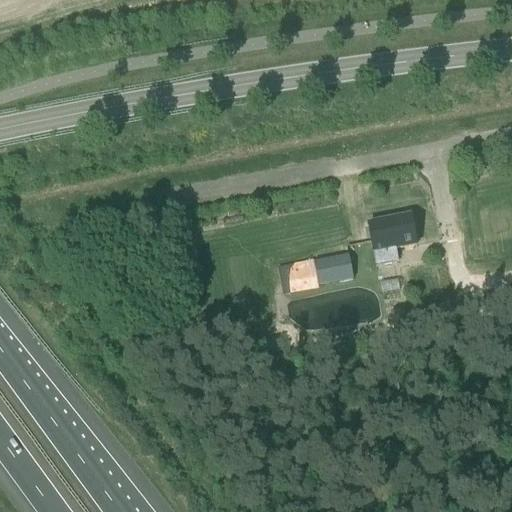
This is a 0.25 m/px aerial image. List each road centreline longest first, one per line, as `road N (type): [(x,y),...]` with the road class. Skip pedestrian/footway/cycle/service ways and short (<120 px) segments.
road 1 (tertiary): [(0,132),(302,76),(511,55)]
road 2 (unclassified): [(164,197),(511,128)]
road 3 (motorway): [(120,511),(0,345)]
